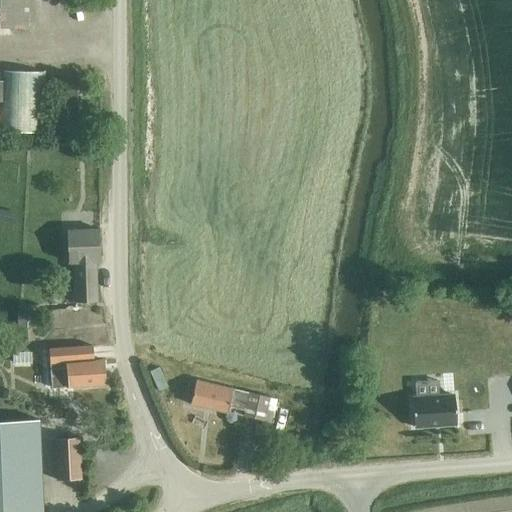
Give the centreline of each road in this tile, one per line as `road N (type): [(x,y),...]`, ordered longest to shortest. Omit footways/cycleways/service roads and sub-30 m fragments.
road 1 (tertiary): [(188,494),(150,427),(120,325),(124,0)]
road 2 (tertiary): [(188,494),(511,465)]
